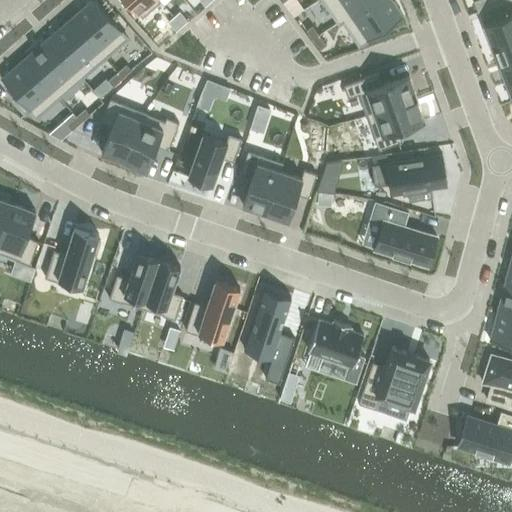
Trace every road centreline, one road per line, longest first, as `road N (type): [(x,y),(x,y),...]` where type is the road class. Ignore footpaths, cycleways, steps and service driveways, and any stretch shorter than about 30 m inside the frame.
road 1 (residential): [(0,138),(74,183),(461,315)]
road 2 (residential): [(0,414),(185,478)]
road 3 (residential): [(501,161),(438,0)]
road 4 (residential): [(461,315),(501,161)]
